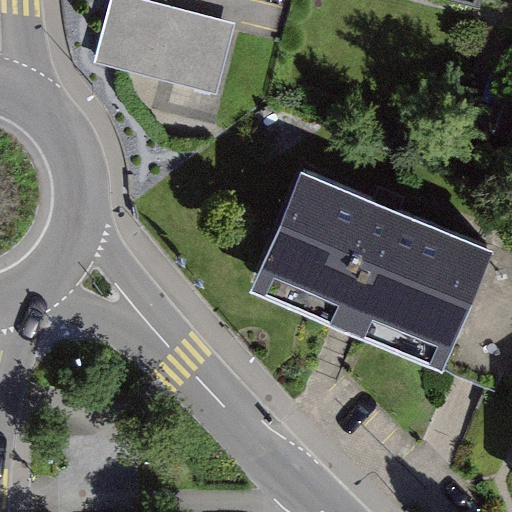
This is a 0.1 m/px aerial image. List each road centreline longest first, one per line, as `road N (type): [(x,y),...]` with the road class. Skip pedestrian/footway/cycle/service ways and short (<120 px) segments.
road 1 (residential): [(73,238),(326,511)]
road 2 (primary): [(73,238),(78,169),(65,136),(42,110)]
